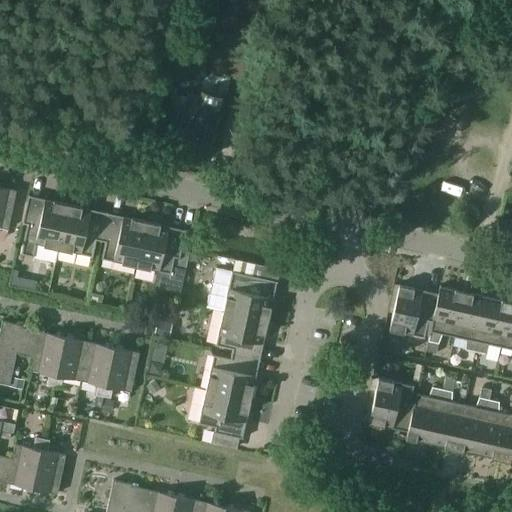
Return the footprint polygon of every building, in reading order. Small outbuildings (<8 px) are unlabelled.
[(193,121),(193,125),(187,148),(211,154),(219,124),(218,124),(220,114),(224,97),(201,92),(200,95),(189,92),(189,95),(183,119),(193,121)] [(0,186),(0,227),(8,229),(16,190),(0,186)] [(21,254),(34,256),(55,261),(58,250),(68,203),(67,203),(67,204),(29,195),(30,195),(28,194),(22,224),(23,224),(23,223),(27,224),(21,254)] [(68,203),(58,250),(59,249),(91,256),(91,257),(92,257),(96,240),(100,241),(101,242),(107,212),(106,212),(68,204),(69,203),(68,203)] [(107,212),(101,242),(101,241),(106,242),(102,259),(103,260),(103,259),(136,266),(135,267),(136,267),(146,220),(145,221),(108,213),(108,212),(107,212)] [(146,220),(136,267),(137,267),(137,266),(169,273),(169,274),(170,275),(174,257),(178,258),(178,259),(179,259),(186,229),(185,229),(184,230),(147,221),(147,220),(146,220)] [(280,269),(235,259),(232,271),(229,286),(213,282),(207,306),(206,307),(222,310),(222,311),(269,321),(269,320),(268,320),(277,282),(280,269)] [(432,321),(438,293),(400,285),(401,284),(399,284),(389,330),(390,331),(390,330),(423,337),(423,338),(424,338),(428,320),(432,321)] [(438,293),(432,321),(430,331),(426,351),(436,353),(438,343),(442,334),(453,336),(453,337),(454,337),(464,291),(464,290),(463,291),(441,286),(440,285),(438,293)] [(464,291),(454,337),(455,337),(466,339),(465,349),(475,351),(488,296),(487,296),(465,292),(465,291),(464,291)] [(488,296),(475,351),(485,354),(489,344),(500,347),(501,348),(511,301),(510,301),(510,302),(488,297),(488,296)] [(511,301),(501,348),(501,347),(511,349),(511,301),(511,302),(511,301)] [(269,321),(222,311),(223,311),(216,344),(215,344),(215,345),(233,349),(232,353),(231,353),(260,360),(260,359),(268,321),(269,321)] [(34,356),(39,331),(20,327),(20,325),(2,321),(0,330),(0,361),(14,365),(16,352),(34,356)] [(39,331),(34,356),(31,370),(49,374),(47,384),(54,386),(65,336),(39,331)] [(81,381),(89,342),(65,336),(54,386),(61,387),(63,377),(81,381)] [(114,347),(89,342),(81,381),(98,385),(96,395),(103,396),(114,347)] [(114,347),(103,396),(110,398),(112,388),(131,391),(139,352),(114,347)] [(205,388),(205,389),(252,399),(252,398),(251,398),(259,360),(260,360),(231,353),(231,354),(230,358),(213,354),(212,356),(213,356),(206,388),(205,388)] [(0,383),(9,385),(14,365),(0,361),(0,383)] [(407,431),(414,403),(410,402),(414,385),(413,384),(412,385),(380,378),(380,377),(379,377),(368,424),(369,424),(370,423),(407,431)] [(416,393),(414,403),(407,431),(406,439),(407,440),(407,439),(429,444),(429,445),(430,445),(442,389),(432,387),(429,396),(417,394),(417,393),(416,393)] [(477,455),(489,399),(491,389),(481,387),(479,397),(475,407),(464,404),(464,403),(453,450),(454,450),(454,449),(476,454),(476,455),(477,455)] [(252,400),(252,399),(205,389),(206,389),(199,422),(198,422),(197,423),(215,427),(214,431),(213,432),(243,439),(243,437),(242,437),(251,399),(252,400)] [(453,450),(464,403),(463,403),(463,404),(452,401),(452,391),(442,389),(430,445),(431,445),(431,444),(453,449),(453,450)] [(500,460),(511,414),(510,413),(510,414),(499,412),(499,402),(489,399),(477,455),(478,454),(500,459),(500,460)] [(511,414),(500,460),(501,460),(511,461),(511,414),(511,415),(511,414)] [(7,483),(32,488),(42,439),(35,437),(33,448),(15,444),(12,458),(7,483)] [(49,440),(42,439),(32,488),(57,494),(65,455),(47,451),(49,440)] [(0,455),(0,481),(7,483),(12,458),(0,455)] [(131,511),(145,511),(150,490),(131,486),(131,484),(113,480),(106,511),(127,511),(131,511)] [(171,511),(176,495),(150,490),(145,511),(171,511)] [(197,511),(200,501),(176,495),(171,511),(197,511)] [(223,511),(224,506),(200,501),(197,511),(223,511)]
